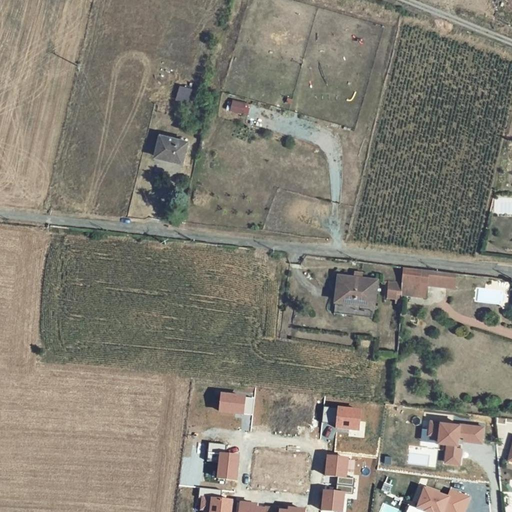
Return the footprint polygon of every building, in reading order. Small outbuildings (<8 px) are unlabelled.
[(178,85),(175,99),(188,102),(191,87),(178,85)] [(229,110),(247,115),(250,103),(232,98),(229,110)] [(181,154),(154,148),(149,169),(175,175),(181,154)] [(450,287),(397,280),(395,313),(420,315),(421,300),(448,301),(450,287)] [(370,294),(332,289),(330,312),(367,317),(370,294)] [(245,395),(222,393),(220,411),(243,413),(245,395)] [(360,409),(339,407),(337,427),(358,429),(360,409)] [(483,427),(431,421),(430,433),(439,434),(439,441),(447,442),(444,462),(459,464),(461,447),(457,447),(458,436),(463,437),(462,439),(481,442),(483,427)] [(227,445),(209,443),(207,461),(220,462),(218,478),(235,480),(238,456),(225,455),(227,445)] [(349,458),(329,456),(327,475),(338,476),(337,484),(354,486),(355,479),(346,478),(349,458)] [(325,491),(323,509),(342,511),(344,493),(353,494),(354,486),(337,484),(336,492),(325,491)] [(439,492),(426,487),(418,507),(432,511),(463,511),(469,497),(451,489),(448,497),(438,494),(439,492)] [(230,511),(231,499),(212,497),(210,511),(230,511)]
